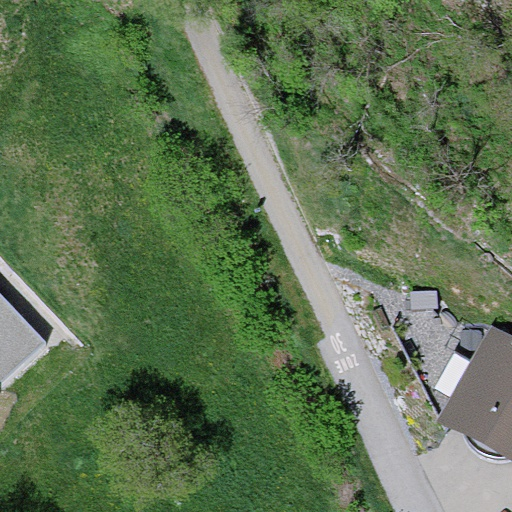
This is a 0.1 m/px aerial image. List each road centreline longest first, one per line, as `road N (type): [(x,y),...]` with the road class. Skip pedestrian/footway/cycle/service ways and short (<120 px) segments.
road 1 (unclassified): [(322,299),(183,0)]
road 2 (residential): [(322,299),(422,511)]
